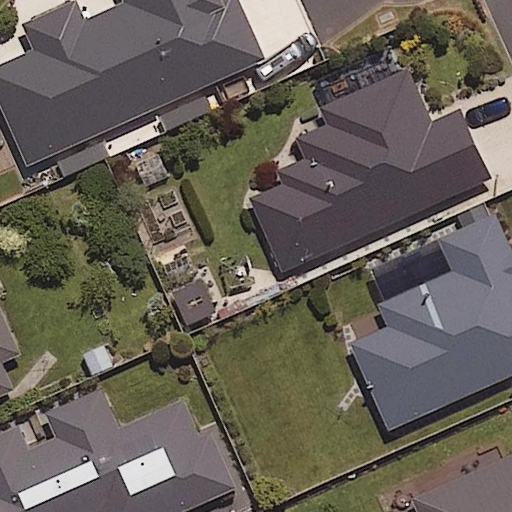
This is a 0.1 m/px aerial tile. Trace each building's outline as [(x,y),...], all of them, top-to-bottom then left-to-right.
[(0,60),(0,100),(27,160),(261,53),(237,0),(119,0),(83,17),(74,0),(66,0),(22,20),(33,46),(0,60)] [(430,119),(406,66),(291,119),(306,152),(275,166),(281,178),(250,193),(291,283),(332,264),(324,247),(488,173),(457,106),(430,119)] [(511,246),(496,209),(437,235),(451,267),(381,298),(388,314),(348,332),(388,424),(511,368),(511,246)] [(210,313),(203,277),(173,283),(180,319),(210,313)] [(0,390),(12,384),(0,360),(0,358),(20,348),(0,307),(0,390)] [(116,425),(99,386),(46,409),(57,433),(28,445),(18,422),(0,429),(0,511),(95,511),(102,510),(102,511),(170,511),(234,484),(210,428),(201,431),(185,395),(116,425)] [(511,511),(511,449),(413,493),(421,511),(511,511)]
